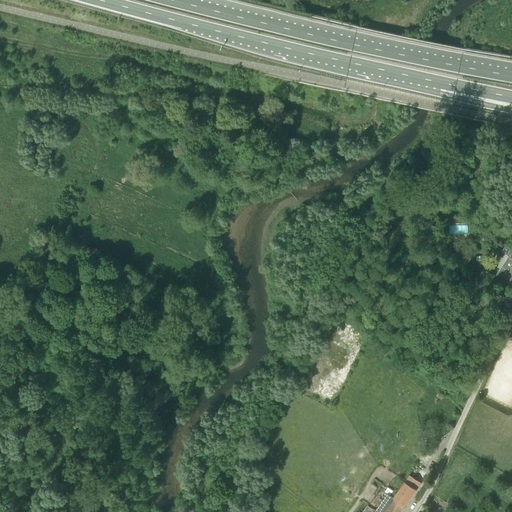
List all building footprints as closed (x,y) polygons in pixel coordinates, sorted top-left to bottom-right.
[(472,246),(468,252),(473,254),(477,248),(472,246)] [(508,255),(510,256),(497,275),(511,284),(511,248),(508,255)] [(473,254),(468,252),(463,260),(467,263),(473,254)] [(395,344),(381,335),(376,342),(382,346),(379,351),(387,356),(395,344)] [(401,344),(395,354),(409,363),(415,353),(401,344)] [(388,493),(376,511),(374,511),(399,511),(405,504),(420,482),(411,475),(395,498),(388,493)]
